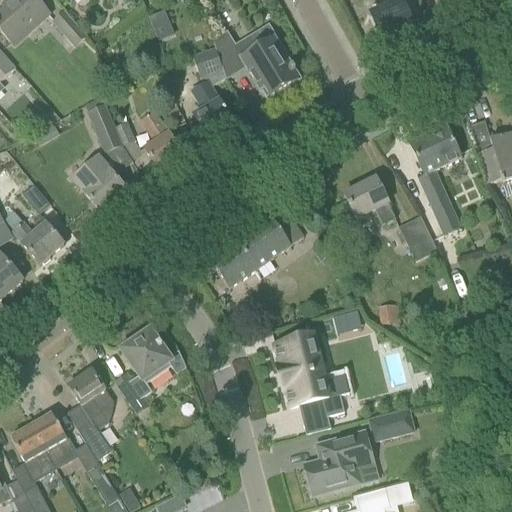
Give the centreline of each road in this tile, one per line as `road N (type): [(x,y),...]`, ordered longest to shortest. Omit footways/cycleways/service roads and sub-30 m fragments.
road 1 (residential): [(261,511),(228,378),(200,327),(143,259)]
road 2 (unclassified): [(143,259),(196,215),(363,113)]
road 3 (unclassified): [(0,370),(143,259)]
road 4 (unclassified): [(363,113),(511,47)]
road 5 (unclassified): [(363,113),(302,0)]
